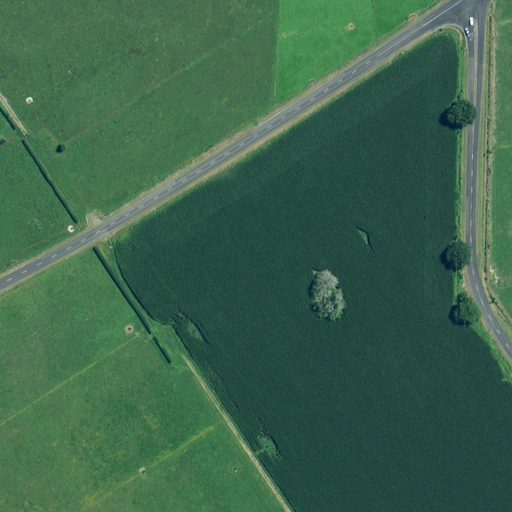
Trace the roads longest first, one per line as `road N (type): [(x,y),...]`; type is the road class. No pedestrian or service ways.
road 1 (unclassified): [(0,284),(228,153),(463,0)]
road 2 (unclassified): [(511,351),(485,309),(471,257),(472,0)]
